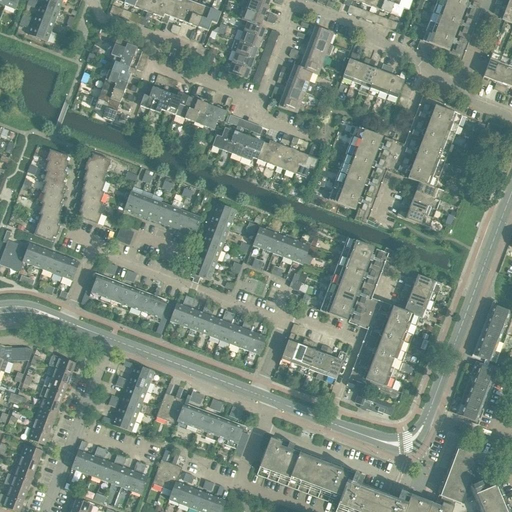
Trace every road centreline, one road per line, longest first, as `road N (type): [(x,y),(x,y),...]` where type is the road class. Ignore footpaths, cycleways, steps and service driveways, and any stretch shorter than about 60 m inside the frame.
road 1 (residential): [(261,427),(416,482),(436,476),(457,426)]
road 2 (tertiary): [(427,414),(511,193)]
road 3 (residential): [(371,222),(428,67)]
road 4 (residential): [(428,67),(361,25),(291,0)]
road 5 (tertiary): [(112,339),(253,395)]
road 6 (residential): [(256,116),(291,0)]
